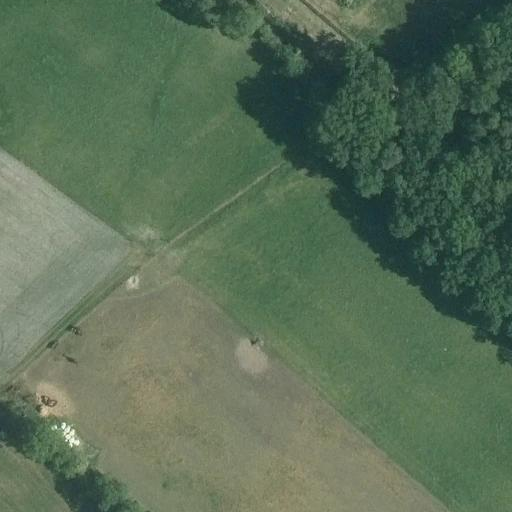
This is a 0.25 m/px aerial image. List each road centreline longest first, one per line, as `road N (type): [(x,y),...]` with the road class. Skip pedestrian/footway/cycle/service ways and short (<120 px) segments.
road 1 (track): [(271,0),(373,91),(407,158),(511,265)]
road 2 (track): [(382,105),(511,30)]
